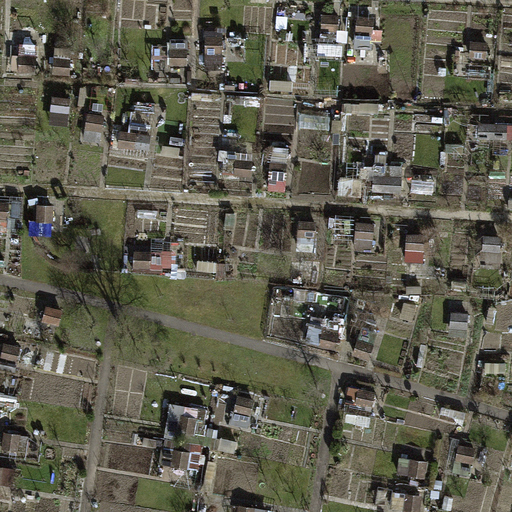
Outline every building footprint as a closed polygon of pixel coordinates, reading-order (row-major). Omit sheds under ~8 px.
[(339,31),(340,14),(323,13),(322,30),(339,31)] [(373,44),(375,16),(356,15),(354,43),(373,44)] [(224,64),(224,34),(206,34),(207,64),(224,64)] [(153,64),(189,64),(189,38),(170,38),(169,53),(153,53),(153,64)] [(487,58),(488,41),(472,40),(470,57),(487,58)] [(20,73),(36,73),(36,44),(21,44),(20,73)] [(54,73),(71,74),(72,47),(56,46),(54,73)] [(50,124),(68,126),(71,98),(53,96),(50,124)] [(84,139),(101,142),(106,115),(89,112),(84,139)] [(509,122),(476,122),(476,137),(511,138),(511,113),(509,114),(509,122)] [(118,145),(150,149),(152,134),(120,130),(118,145)] [(270,190),(286,191),(289,147),(272,146),(270,190)] [(236,175),(252,176),(254,152),(238,151),(236,175)] [(373,190),(403,191),(404,165),(374,163),(373,190)] [(0,231),(8,232),(10,201),(0,199),(0,231)] [(36,232),(54,233),(55,204),(38,203),(36,232)] [(234,229),(235,212),(227,212),(226,228),(234,229)] [(317,235),(318,220),(300,219),(300,235),(317,235)] [(373,250),(375,222),(358,221),(356,249),(373,250)] [(424,262),(426,233),(409,232),(406,260),(424,262)] [(483,267),(501,268),(502,235),(484,235),(483,267)] [(135,266),(151,267),(151,251),(135,251),(135,266)] [(226,275),(227,261),(198,259),(197,273),(226,275)] [(451,287),(467,289),(468,281),(452,280),(451,287)] [(423,294),(422,285),(408,285),(408,295),(423,294)] [(402,318),(414,320),(417,304),(406,302),(402,318)] [(61,323),(63,308),(48,306),(46,321),(61,323)] [(451,327),(468,328),(470,312),(452,311),(451,327)] [(320,345),(336,350),(343,325),(327,320),(320,345)] [(352,352),(369,359),(379,332),(363,325),(352,352)] [(500,350),(500,333),(484,333),(484,350),(500,350)] [(19,361),(22,346),(4,342),(1,357),(19,361)] [(372,406),(376,390),(350,384),(346,400),(372,406)] [(248,428),(255,398),(238,394),(231,424),(248,428)] [(160,462),(198,468),(204,434),(196,433),(198,416),(184,414),(186,406),(169,403),(160,462)] [(3,447),(28,451),(30,434),(5,430),(3,447)] [(236,452),(238,441),(213,436),(211,447),(236,452)] [(471,474),(478,447),(460,443),(454,470),(471,474)] [(427,477),(429,461),(401,456),(398,472),(427,477)] [(0,482),(15,484),(17,467),(0,464),(0,482)] [(44,486),(47,471),(26,467),(23,482),(44,486)] [(421,511),(423,492),(394,490),(393,510),(421,511)] [(267,511),(269,507),(239,503),(238,511),(267,511)]
